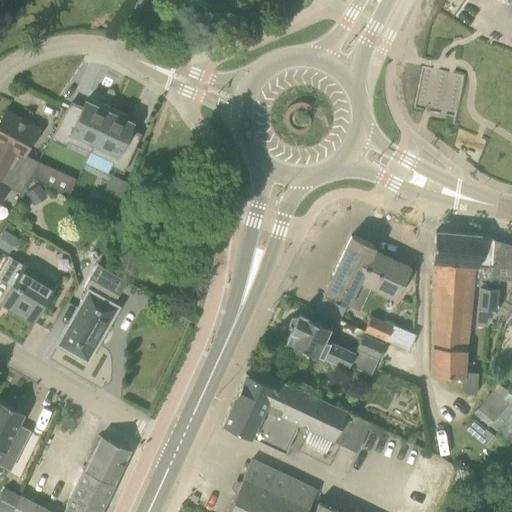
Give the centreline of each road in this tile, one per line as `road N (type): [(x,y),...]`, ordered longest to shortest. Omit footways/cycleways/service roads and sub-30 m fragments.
road 1 (residential): [(173,449),(0,348)]
road 2 (secondary): [(173,449),(251,272)]
road 3 (residential): [(0,77),(32,55),(78,46),(155,68)]
road 4 (tertiary): [(344,162),(403,188),(463,200)]
road 5 (tertiary): [(463,200),(360,133)]
